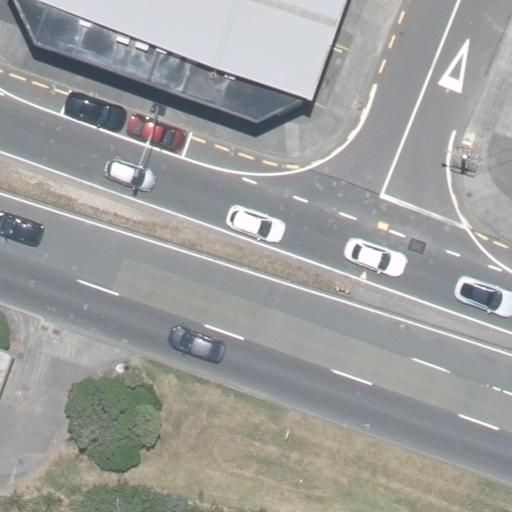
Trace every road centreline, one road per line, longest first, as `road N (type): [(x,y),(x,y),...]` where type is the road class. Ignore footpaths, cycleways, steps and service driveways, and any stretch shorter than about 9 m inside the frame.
road 1 (primary): [(511,437),(0,262)]
road 2 (primary): [(0,122),(360,240)]
road 3 (unclassified): [(360,240),(458,0)]
road 4 (primary): [(360,240),(511,294)]
